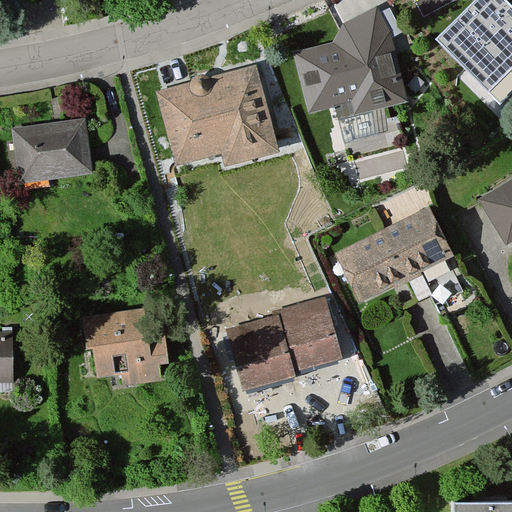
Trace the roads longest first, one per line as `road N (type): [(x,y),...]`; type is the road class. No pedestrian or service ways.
road 1 (residential): [(511,402),(381,457),(175,511)]
road 2 (residential): [(0,67),(127,42),(254,0)]
